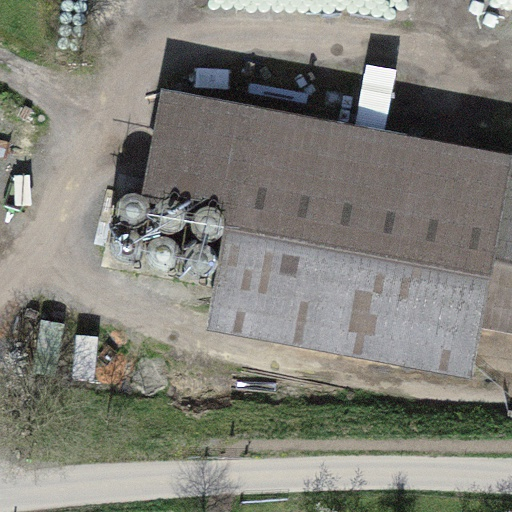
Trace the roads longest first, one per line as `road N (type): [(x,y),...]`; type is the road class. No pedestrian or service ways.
road 1 (unclassified): [(0,503),(289,479),(511,488)]
road 2 (track): [(0,309),(58,244),(82,136),(78,111),(0,72)]
